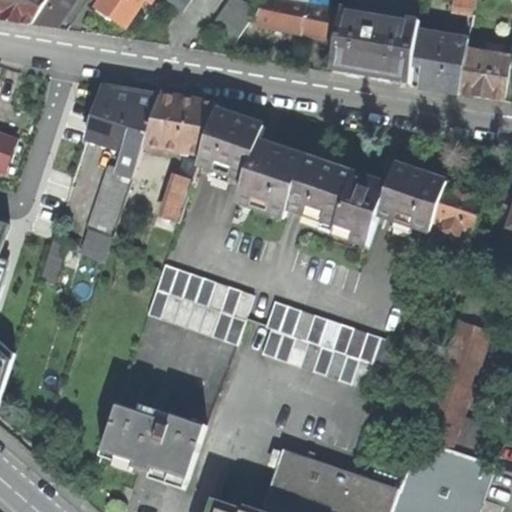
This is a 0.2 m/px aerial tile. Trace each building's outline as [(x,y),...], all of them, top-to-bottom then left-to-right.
[(0,0),(0,18),(14,21),(32,24),(47,0),(0,0)] [(47,0),(32,24),(47,26),(58,28),(68,10),(59,10),(64,0),(47,0)] [(68,10),(74,0),(64,0),(59,10),(68,10)] [(100,0),(95,8),(109,17),(124,27),(143,0),(145,0),(149,2),(150,0),(100,0)] [(163,0),(182,12),(189,0),(163,0)] [(233,46),(257,11),(240,0),(228,0),(209,29),(233,46)] [(321,37),(336,40),(340,11),(294,1),(295,0),(267,0),(255,22),(255,23),(287,30),(321,37)] [(474,0),(453,0),(452,8),(473,11),(474,0)] [(411,83),(413,65),(419,23),(341,8),(340,11),(336,40),(331,70),(375,77),(411,83)] [(437,90),(459,94),(467,50),(468,40),(419,33),(413,65),(423,67),(419,87),(437,90)] [(504,101),(511,52),(511,48),(493,45),(492,54),(467,50),(459,94),(479,97),(504,101)] [(115,242),(143,147),(157,100),(139,94),(98,82),(78,147),(115,158),(113,166),(107,164),(86,233),(115,242)] [(143,147),(202,157),(216,114),(218,107),(188,102),(157,100),(143,147)] [(381,211),(433,227),(447,185),(395,167),(387,188),(376,185),(267,148),(258,145),(264,129),(216,114),(202,157),(198,167),(245,183),(238,205),(271,216),(274,207),(336,227),(336,230),(371,242),(381,211)] [(0,171),(7,174),(16,145),(0,140),(0,171)] [(179,225),(192,183),(176,178),(163,219),(179,225)] [(471,239),(485,197),(469,192),(447,185),(433,227),(426,248),(441,253),(447,235),(460,239),(461,236),(471,239)] [(255,297),(165,266),(157,292),(246,322),(255,297)] [(477,287),(470,286),(406,475),(355,459),(351,474),(284,451),(262,511),(249,511),(215,501),(215,499),(213,499),(209,511),(479,511),(496,466),(476,459),(486,429),(457,419),(487,331),(492,294),(477,287)] [(237,346),(246,322),(157,292),(149,316),(237,346)] [(394,343),(275,302),(266,329),(271,331),(385,369),(394,343)] [(376,394),(385,369),(271,331),(262,354),(376,394)] [(119,405),(117,410),(133,415),(135,410),(119,405)] [(141,406),(139,412),(171,422),(173,417),(141,406)] [(185,487),(187,488),(207,426),(173,415),(173,417),(171,422),(139,412),(135,410),(133,415),(117,410),(101,459),(102,460),(104,456),(116,460),(133,466),(143,469),(151,472),(186,484),(185,487)] [(130,472),(133,466),(116,460),(113,467),(130,472)] [(184,490),(185,487),(186,484),(151,472),(149,479),(184,490)]
